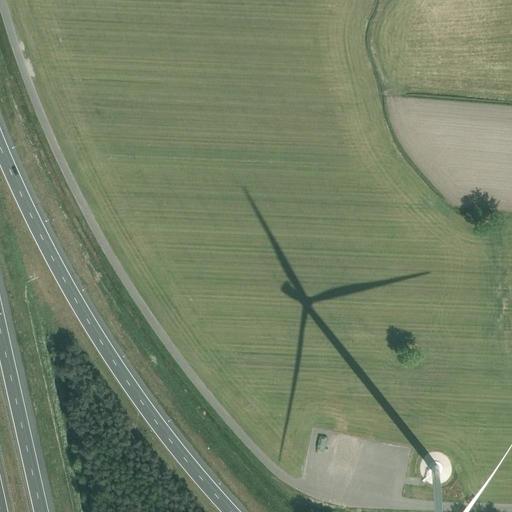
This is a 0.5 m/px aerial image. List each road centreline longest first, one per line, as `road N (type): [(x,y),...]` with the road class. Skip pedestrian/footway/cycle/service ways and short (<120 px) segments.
road 1 (motorway): [(231,511),(106,349),(49,254),(0,144)]
road 2 (track): [(185,369),(239,434),(291,479),(331,499),(511,509)]
road 3 (motorway): [(41,511),(0,333)]
